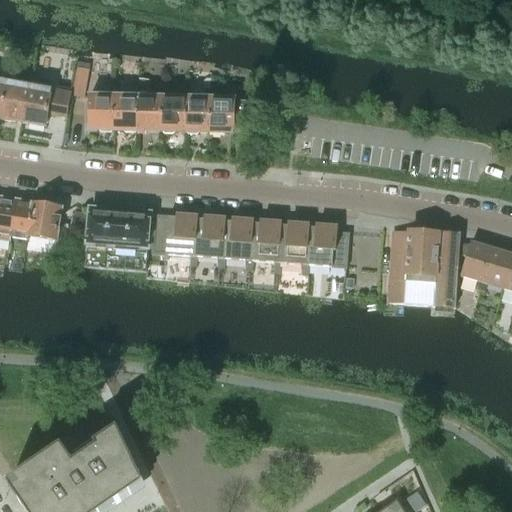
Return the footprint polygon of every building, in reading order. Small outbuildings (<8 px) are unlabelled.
[(84,99),(89,71),(76,68),(71,95),(71,96),(71,97),(84,99)] [(29,87),(7,83),(1,119),(2,119),(4,121),(12,123),(14,121),(22,123),(29,87)] [(67,119),(71,97),(71,96),(71,95),(29,87),(22,123),(31,124),(33,127),(41,128),(43,127),(45,127),(45,125),(47,124),(48,118),(47,116),(47,115),(67,119)] [(109,133),(112,131),(113,99),(89,98),(88,130),(99,131),(102,133),(109,133)] [(137,99),(113,99),(112,131),(123,131),(125,134),(133,134),(136,131),(137,99)] [(162,100),(137,99),(136,131),(147,132),(149,134),(157,134),(160,132),(161,132),(162,100)] [(181,100),(162,100),(161,132),(162,132),(164,134),(172,134),(175,132),(181,132),(181,100)] [(204,101),(181,100),(181,132),(186,132),(188,135),(196,135),(199,133),(204,133),(204,101)] [(248,102),(204,101),(204,133),(210,133),(212,135),(220,136),(223,133),(233,133),(233,129),(247,129),(248,102)] [(3,201),(0,200),(0,237),(14,239),(20,204),(15,203),(13,200),(6,199),(3,201)] [(34,206),(20,204),(14,239),(28,242),(29,237),(34,206)] [(38,204),(34,206),(29,237),(56,241),(61,210),(50,209),(47,205),(38,204)] [(146,273),(150,215),(90,210),(85,268),(146,273)] [(197,218),(183,217),(177,217),(176,219),(155,217),(152,255),(190,258),(194,258),(197,220),(197,218)] [(225,220),(211,219),(204,219),(204,221),(197,220),(194,258),(190,258),(190,268),(196,269),(197,259),(218,260),(222,261),(225,222),(225,220)] [(253,223),(239,221),(232,221),(232,223),(225,222),(222,261),(218,260),(218,270),(224,271),(225,261),(246,262),(250,263),(253,225),(253,223)] [(281,225),(267,224),(260,223),(260,225),(253,225),(250,263),(246,262),(246,272),(252,273),(253,263),(274,264),(278,265),(281,227),(281,225)] [(309,227),(294,226),(288,225),(288,227),(281,227),(278,265),(274,264),(273,274),(280,275),(281,265),(302,266),(306,267),(309,229),(309,227)] [(316,229),(309,229),(306,267),(302,266),(301,276),(308,277),(309,267),(346,270),(348,235),(337,234),(337,229),(316,227),(316,229)] [(454,309),(458,257),(459,246),(460,237),(393,233),(388,305),(454,309)] [(471,244),(470,246),(460,245),(459,246),(458,257),(467,257),(460,278),(477,283),(482,284),(492,251),(471,244)] [(511,259),(511,256),(492,251),(482,284),(477,283),(474,290),(485,293),(487,286),(503,290),(511,259)] [(511,259),(503,290),(511,293),(511,259)] [(25,511),(108,511),(144,488),(141,481),(118,432),(83,456),(72,463),(62,449),(8,487),(25,511)] [(411,511),(412,511),(421,507),(416,497),(407,502),(400,506),(397,502),(381,511),(411,511)]
